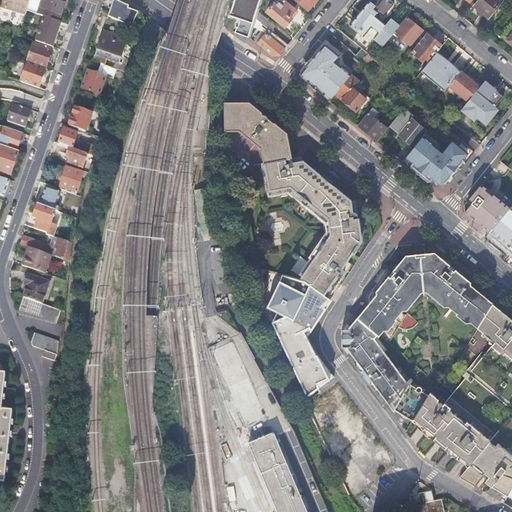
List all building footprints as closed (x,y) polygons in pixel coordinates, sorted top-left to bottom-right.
[(1,0),(0,6),(0,7),(13,12),(16,0),(1,0)] [(16,0),(13,12),(26,16),(27,12),(30,0),(16,0)] [(43,0),(42,3),(33,0),(30,0),(27,12),(45,18),(59,23),(67,0),(43,0)] [(237,18),(234,27),(251,32),(261,0),(235,0),(230,15),(237,18)] [(293,19),(291,17),(296,10),(283,0),(280,0),(276,5),(274,4),(268,12),(286,27),(293,19)] [(295,0),(309,11),(317,0),(295,0)] [(371,1),(371,0),(363,10),(358,16),(350,25),(364,37),(378,19),(375,16),(378,12),(374,9),(377,6),(371,1)] [(371,0),(371,1),(377,6),(374,9),(378,12),(382,15),(388,8),(389,9),(393,3),(389,0),(371,0)] [(503,1),(501,0),(478,0),(474,6),(489,18),(503,1)] [(259,12),(256,20),(272,32),(277,27),(259,12)] [(53,48),(62,24),(59,23),(45,18),(36,42),(53,48)] [(386,25),(375,39),(383,45),(385,47),(396,33),(411,46),(424,30),(408,18),(402,25),(393,18),(392,19),(391,19),(386,25)] [(256,20),(254,25),(263,32),(258,38),(261,41),(259,44),(273,56),(280,56),(289,46),(272,32),(256,20)] [(125,73),(127,67),(119,64),(128,41),(104,32),(94,62),(105,66),(115,69),(125,73)] [(426,58),(430,62),(433,59),(438,53),(443,46),(428,33),(422,40),(415,49),(419,53),(417,56),(424,61),(426,58)] [(375,39),(365,50),(369,54),(373,57),(383,45),(375,39)] [(28,63),(28,64),(46,69),(53,50),(34,44),(28,63)] [(336,95),(351,76),(350,75),(341,68),(334,62),(339,57),(326,46),(321,52),(320,51),(317,55),(311,63),(307,67),(300,76),(309,83),(324,95),(325,94),(326,95),(330,98),(332,100),(336,95)] [(461,72),(438,53),(433,59),(430,62),(423,71),(446,90),(449,86),(461,72)] [(373,57),(369,54),(364,60),(374,68),(379,62),(373,57)] [(28,64),(21,82),(39,88),(46,69),(28,64)] [(343,65),(341,68),(350,75),(352,73),(343,65)] [(89,70),(82,89),(101,96),(108,77),(112,79),(115,69),(105,66),(102,74),(89,70)] [(468,102),(481,87),(474,82),(476,80),(470,75),(468,77),(461,71),(461,72),(449,86),(468,102)] [(360,82),(352,75),(351,76),(336,95),(357,112),(363,105),(365,107),(369,101),(359,93),(363,89),(357,85),(360,82)] [(504,97),(485,82),(463,110),(476,121),(477,118),(480,115),(488,121),(497,109),(496,107),(504,97)] [(264,113),(251,102),(225,102),(226,119),(225,119),(226,131),(241,131),(262,149),(263,153),(291,147),(289,133),(275,122),(274,122),(271,126),(267,122),(269,120),(269,118),(265,114),(264,114),(264,113)] [(14,104),(8,121),(25,128),(32,111),(14,104)] [(93,114),(75,108),(69,126),(87,132),(93,114)] [(359,126),(378,142),(388,129),(377,120),(382,114),(374,108),(359,126)] [(500,111),(497,109),(488,121),(480,115),(477,118),(488,126),(500,111)] [(404,110),(389,128),(414,149),(423,138),(425,136),(427,134),(411,121),(413,118),(404,110)] [(23,134),(4,127),(0,138),(0,144),(0,145),(18,151),(23,134)] [(65,130),(60,144),(70,148),(73,149),(78,135),(65,130)] [(440,148),(425,136),(423,138),(438,151),(440,148)] [(438,151),(423,138),(414,149),(405,160),(413,167),(422,174),(431,182),(433,180),(440,186),(443,185),(445,183),(446,184),(452,177),(458,169),(464,162),(463,161),(467,157),(467,153),(455,144),(451,144),(443,155),(438,151)] [(18,151),(0,145),(0,146),(0,171),(12,175),(20,152),(18,151)] [(291,147),(263,153),(265,164),(266,163),(290,158),(293,158),(291,147)] [(73,149),(70,148),(67,156),(71,158),(69,163),(83,168),(88,154),(73,149)] [(303,156),(293,158),(290,158),(294,163),(299,162),(302,164),(304,161),(303,156)] [(290,158),(266,163),(269,177),(267,178),(270,196),(281,194),(280,192),(291,190),(297,195),(295,197),(310,208),(311,207),(329,222),(330,232),(327,237),(326,236),(321,244),(322,245),(317,253),(315,251),(311,257),(314,259),(308,267),(310,268),(315,260),(343,278),(343,277),(342,276),(343,276),(344,276),(345,275),(346,274),(346,273),(346,272),(346,271),(346,270),(345,270),(344,269),(339,265),(342,261),(351,267),(351,266),(347,263),(348,261),(352,256),(356,255),(358,251),(358,247),(363,240),(360,219),(360,217),(358,214),(356,212),(354,212),(353,207),(350,204),(352,201),(334,186),(334,183),(326,176),(322,176),(304,161),(302,164),(299,162),(294,163),(290,158)] [(412,170),(419,176),(421,176),(422,174),(413,167),(412,169),(412,170)] [(84,173),(67,168),(61,187),(78,192),(84,173)] [(421,176),(421,178),(428,184),(430,183),(431,182),(422,174),(421,176)] [(0,194),(4,196),(9,180),(0,177),(0,194)] [(511,208),(482,185),(470,199),(473,202),(465,213),(490,234),(510,209),(511,208)] [(46,188),(41,205),(56,210),(59,212),(61,208),(57,206),(61,193),(46,188)] [(280,192),(281,194),(282,196),(289,195),(294,198),(295,196),(295,197),(297,195),(291,190),(280,192)] [(357,200),(352,201),(350,204),(353,207),(354,212),(356,212),(358,214),(360,217),(360,219),(357,200)] [(41,205),(39,204),(34,217),(39,219),(37,226),(54,232),(57,225),(51,223),(54,217),(55,217),(55,216),(54,215),(56,210),(41,205)] [(324,234),(326,236),(327,237),(330,232),(329,222),(311,207),(310,208),(308,210),(325,224),(326,231),(324,234)] [(490,234),(510,250),(511,247),(511,220),(508,217),(511,212),(511,210),(510,209),(490,234)] [(35,230),(53,236),(54,232),(37,226),(35,230)] [(23,236),(20,244),(27,246),(30,247),(46,253),(52,255),(53,256),(54,253),(51,252),(53,248),(52,246),(23,236)] [(58,250),(56,257),(57,257),(70,262),(72,246),(68,245),(69,242),(67,241),(60,239),(57,249),(58,250)] [(313,250),(315,251),(317,253),(322,245),(321,244),(318,242),(313,250)] [(30,247),(23,266),(31,268),(36,270),(38,271),(46,273),(52,255),(46,253),(30,247)] [(441,301),(459,273),(444,261),(441,261),(434,256),(428,256),(426,254),(416,256),(414,258),(408,258),(402,265),(399,265),(396,269),(387,280),(377,293),(378,296),(371,303),(359,319),(379,336),(380,337),(384,341),(390,345),(402,325),(397,321),(402,314),(404,312),(415,298),(412,296),(417,288),(421,288),(427,287),(431,287),(438,293),(435,296),(441,301)] [(303,279),(329,298),(334,290),(335,290),(333,289),(337,283),(339,284),(343,278),(315,260),(310,268),(303,279)] [(343,277),(343,278),(344,279),(351,267),(353,265),(348,261),(347,263),(351,266),(351,267),(342,261),(339,265),(344,269),(345,270),(346,270),(346,271),(346,272),(346,273),(346,274),(345,275),(344,276),(343,276),(342,276),(343,277)] [(29,285),(25,297),(28,298),(36,277),(38,271),(36,270),(34,276),(30,274),(26,284),(29,285)] [(46,273),(38,271),(36,277),(28,298),(44,303),(52,282),(54,276),(51,275),(46,273)] [(329,298),(303,279),(284,273),(282,280),(270,305),(287,314),(274,320),(309,395),(321,386),(320,384),(335,375),(320,353),(317,354),(308,336),(332,300),(329,298)] [(486,316),(494,304),(471,286),(471,283),(459,273),(441,301),(449,307),(458,315),(459,313),(471,323),(478,329),(486,316)] [(440,303),(441,301),(435,296),(438,293),(431,287),(427,287),(421,288),(417,288),(412,296),(415,298),(404,312),(408,311),(422,294),(427,293),(440,303)] [(57,321),(61,309),(44,303),(28,298),(25,297),(21,310),(57,321)] [(511,415),(511,319),(494,304),(486,316),(478,329),(484,333),(496,343),(494,345),(470,374),(467,372),(463,376),(466,379),(447,402),(444,405),(439,401),(440,400),(439,399),(431,393),(429,396),(415,419),(426,428),(424,430),(423,431),(426,433),(428,433),(431,435),(431,438),(448,452),(451,451),(453,453),(454,456),(457,459),(458,459),(469,468),(460,478),(461,478),(486,447),(494,438),(511,415)] [(467,323),(471,323),(459,313),(458,315),(457,316),(467,323)] [(397,321),(402,325),(406,317),(402,314),(397,321)] [(349,331),(343,331),(343,332),(343,348),(343,349),(345,349),(347,349),(351,354),(357,361),(379,345),(377,342),(379,339),(380,337),(379,336),(359,319),(352,327),(349,331)] [(36,333),(35,336),(34,347),(47,351),(45,357),(57,360),(59,354),(60,341),(36,333)] [(496,343),(484,333),(481,335),(494,345),(496,343)] [(234,340),(213,350),(247,424),(268,413),(234,340)] [(379,345),(385,353),(388,351),(382,342),(379,345)] [(379,390),(382,395),(398,370),(397,369),(385,353),(379,345),(357,361),(358,363),(364,370),(364,371),(362,372),(371,384),(373,383),(379,390)] [(11,467),(12,459),(8,459),(11,431),(14,432),(15,424),(12,424),(13,409),(3,408),(4,394),(8,394),(9,387),(5,386),(6,372),(2,372),(2,365),(0,364),(0,360),(0,358),(0,357),(0,479),(6,480),(7,466),(11,467)] [(397,369),(398,370),(406,380),(409,378),(401,367),(397,369)] [(410,419),(413,422),(415,419),(429,396),(425,393),(409,383),(411,380),(411,379),(410,377),(409,378),(406,380),(398,370),(382,395),(395,412),(395,411),(402,415),(410,419)] [(370,385),(371,384),(362,372),(361,373),(370,385)] [(409,383),(425,393),(427,390),(411,380),(409,383)] [(511,415),(494,438),(486,447),(461,478),(475,487),(485,476),(488,479),(486,481),(492,486),(492,487),(508,497),(511,489),(511,415)] [(415,419),(413,422),(424,430),(426,428),(415,419)] [(303,511),(271,436),(245,447),(272,511),(303,511)] [(412,510),(403,511),(444,511),(442,501),(434,503),(432,492),(409,497),(412,510)]
